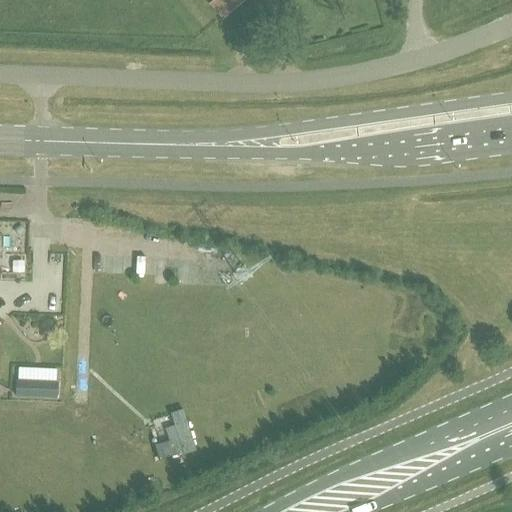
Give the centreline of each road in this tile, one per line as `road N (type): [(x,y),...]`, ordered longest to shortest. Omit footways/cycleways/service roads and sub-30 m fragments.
road 1 (unclassified): [(40,79),(289,84),(402,65),(511,25)]
road 2 (tertiary): [(511,98),(150,145)]
road 3 (tertiary): [(150,145),(287,152),(511,132)]
road 4 (primary): [(511,405),(265,511)]
road 5 (primary): [(361,511),(511,442)]
